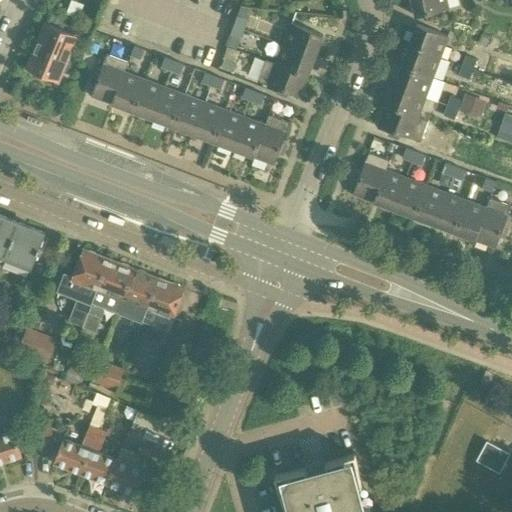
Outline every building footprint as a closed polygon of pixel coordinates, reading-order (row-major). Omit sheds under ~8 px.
[(445,0),(411,0),(415,16),(447,8),(445,0)] [(233,25),(244,29),(247,19),(236,15),(233,25)] [(57,81),(75,35),(46,23),(27,69),(57,81)] [(283,44),(314,55),(322,35),(291,23),(283,44)] [(408,45),(439,56),(447,36),(416,24),(408,45)] [(244,29),(233,25),(229,34),(240,38),(244,29)] [(276,63),(275,64),(307,76),(314,55),(283,44),(276,63)] [(140,59),(144,48),(134,45),(130,55),(140,59)] [(439,56),(408,45),(401,65),(432,77),(439,56)] [(106,54),(98,74),(93,72),(89,83),(94,85),(91,95),(111,102),(123,71),(124,71),(127,62),(106,54)] [(170,70),(174,60),(164,56),(160,67),(170,70)] [(463,65),(473,69),(477,61),(466,57),(463,65)] [(233,71),(236,62),(225,58),(222,67),(233,71)] [(275,64),(276,63),(265,59),(257,81),(278,88),(276,93),(286,97),(287,92),(299,96),(307,76),(275,64)] [(183,64),(174,60),(170,70),(179,74),(183,64)] [(401,65),(393,85),(424,97),(432,77),(401,65)] [(473,69),(463,65),(459,75),(470,79),(473,69)] [(123,71),(111,102),(131,110),(143,78),(124,71),(123,71)] [(210,86),(214,75),(205,72),(201,82),(210,86)] [(214,75),(210,86),(219,89),(224,79),(214,75)] [(429,97),(440,99),(444,79),(434,77),(429,97)] [(163,86),(143,78),(131,110),(151,117),(163,86)] [(424,97),(393,85),(386,105),(416,117),(417,116),(424,97)] [(163,86),(151,117),(171,125),(183,93),(163,86)] [(251,101),(255,90),(245,87),(241,97),(251,101)] [(264,94),(255,90),(251,101),(260,104),(264,94)] [(183,93),(171,125),(191,133),(203,101),(183,93)] [(479,116),(485,101),(466,94),(461,109),(479,116)] [(450,96),(446,105),(457,109),(461,100),(450,96)] [(223,109),(203,101),(191,133),(212,140),(223,109)] [(416,117),(386,105),(378,126),(389,130),(387,135),(397,139),(399,134),(419,142),(427,120),(417,116),(416,117)] [(457,109),(446,105),(443,115),(453,119),(457,109)] [(223,109),(212,140),(232,148),(244,116),(223,109)] [(268,115),(264,124),(252,155),(274,163),(278,152),(282,153),(285,145),(281,143),(289,123),(268,115)] [(28,116),(26,120),(42,126),(44,121),(28,116)] [(244,116),(232,148),(252,155),(264,124),(244,116)] [(411,162),(415,151),(405,147),(401,158),(411,162)] [(415,151),(411,162),(421,165),(424,154),(415,151)] [(352,180),(356,182),(352,193),(374,201),(386,170),(389,160),(368,152),(360,172),(356,171),(352,180)] [(451,176),(455,166),(446,162),(441,173),(451,176)] [(455,166),(451,176),(461,180),(465,169),(455,166)] [(406,178),(386,170),(374,201),(394,209),(406,178)] [(485,177),(481,187),(492,191),(496,181),(485,177)] [(426,185),(406,178),(394,209),(414,216),(426,185)] [(446,193),(426,185),(414,216),(434,224),(446,193)] [(446,193),(434,224),(454,231),(466,200),(446,193)] [(486,208),(474,239),(495,246),(499,236),(504,238),(508,228),(503,226),(510,205),(489,197),(485,207),(486,208)] [(485,207),(466,200),(454,231),(474,239),(486,208),(485,207)] [(44,233),(0,215),(0,252),(32,265),(44,233)] [(109,215),(107,220),(123,226),(124,221),(109,215)] [(162,234),(159,241),(177,248),(180,240),(162,234)] [(83,251),(72,278),(62,274),(56,292),(76,299),(68,321),(82,326),(81,327),(82,327),(108,260),(97,256),(96,253),(90,250),(86,252),(83,251)] [(108,260),(82,327),(95,332),(105,307),(117,312),(122,297),(121,296),(132,269),(131,269),(129,265),(123,263),(120,265),(108,260)] [(121,296),(122,297),(138,303),(133,317),(141,321),(157,279),(148,275),(146,272),(140,270),(137,271),(132,269),(121,296)] [(157,279),(141,321),(138,328),(148,332),(156,310),(172,316),(183,289),(181,288),(179,284),(173,282),(170,284),(157,279)] [(16,353),(48,365),(57,341),(25,329),(16,353)] [(177,330),(156,386),(168,390),(189,334),(177,330)] [(83,377),(88,366),(80,362),(82,360),(73,357),(67,371),(83,377)] [(115,388),(123,368),(98,358),(91,378),(115,388)] [(53,385),(56,378),(45,374),(41,385),(47,388),(53,385)] [(50,405),(51,395),(48,393),(43,394),(42,404),(46,406),(50,405)] [(137,411),(130,429),(147,436),(154,419),(137,411)] [(89,425),(84,437),(93,440),(98,428),(89,425)] [(54,426),(40,427),(41,446),(55,445),(54,426)] [(106,431),(98,428),(93,440),(102,443),(106,431)] [(0,462),(21,455),(19,450),(13,431),(0,435),(0,462)] [(80,473),(89,448),(62,438),(57,450),(53,462),(80,473)] [(499,472),(509,453),(493,444),(486,441),(476,460),(499,472)] [(141,447),(138,457),(147,460),(150,451),(141,447)] [(89,448),(80,473),(106,483),(116,459),(89,448)] [(362,504),(361,501),(358,488),(361,484),(355,453),(325,462),(326,467),(316,469),(310,471),(305,468),(274,474),(284,504),(289,503),(290,511),(369,511),(367,503),(362,504)] [(143,469),(116,459),(106,483),(134,494),(143,469)]
